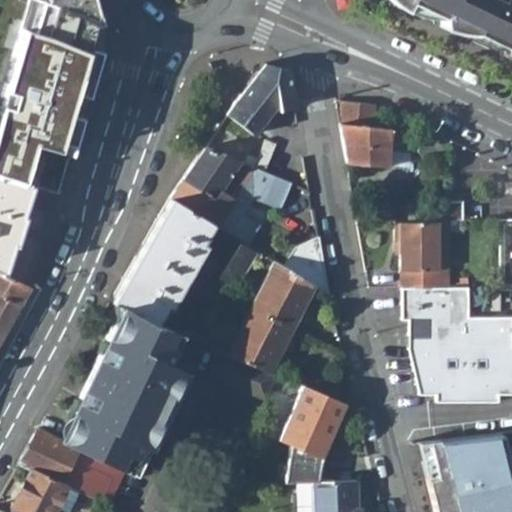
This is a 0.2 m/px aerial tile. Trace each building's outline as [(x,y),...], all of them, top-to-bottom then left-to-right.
[(42,0),(41,4),(50,7),(100,25),(94,0),(42,0)] [(511,0),(390,0),(395,5),(406,10),(408,6),(420,11),(443,23),(442,26),(454,32),(466,34),(511,55),(511,0)] [(50,36),(96,55),(105,27),(100,25),(50,7),(41,4),(32,31),(41,33),(50,36)] [(83,101),(96,55),(50,36),(35,87),(83,101)] [(264,64),(237,96),(224,116),(256,137),(276,104),(278,111),(295,108),(288,68),(264,64)] [(374,127),(374,105),(331,100),(336,124),(374,127)] [(72,126),(0,102),(0,110),(70,133),(72,126)] [(0,173),(24,182),(29,184),(50,193),(58,169),(63,171),(68,154),(63,152),(70,133),(0,110),(0,173)] [(390,129),(374,127),(336,124),(343,162),(382,166),(386,149),(400,152),(404,131),(390,129)] [(426,134),(419,153),(429,169),(447,167),(451,143),(451,138),(436,136),(426,134)] [(269,163),(276,142),(265,138),(258,159),(269,163)] [(220,190),(228,176),(245,185),(254,169),(202,147),(186,172),(220,190)] [(252,198),(279,209),(290,183),(254,169),(245,185),(240,194),(252,198)] [(181,180),(218,196),(220,190),(186,172),(181,180)] [(0,272),(29,184),(24,182),(0,173),(0,272)] [(220,190),(237,199),(240,194),(245,185),(228,176),(220,190)] [(220,190),(218,196),(181,180),(170,196),(169,197),(220,228),(237,199),(220,190)] [(237,199),(220,228),(230,234),(241,215),(252,198),(240,194),(237,199)] [(209,234),(215,236),(220,228),(169,197),(110,301),(117,304),(164,324),(172,310),(167,306),(173,294),(170,292),(198,242),(203,245),(209,234)] [(460,221),(460,204),(441,204),(438,221),(441,221),(460,221)] [(241,215),(230,234),(238,239),(248,245),(259,226),(241,215)] [(391,234),(438,238),(437,227),(438,221),(391,221),(391,234)] [(511,221),(496,221),(496,232),(498,285),(511,284),(511,221)] [(315,223),(295,226),(305,279),(311,283),(326,292),(326,291),(315,223)] [(446,266),(441,266),(441,227),(437,227),(438,238),(391,234),(391,238),(397,239),(398,283),(398,285),(447,285),(446,266)] [(238,239),(216,274),(234,285),(256,249),(248,245),(238,239)] [(248,305),(288,326),(311,283),(305,279),(272,259),(248,305)] [(0,338),(29,286),(29,285),(0,272),(0,338)] [(398,285),(399,318),(406,318),(407,347),(418,395),(435,395),(436,404),(497,405),(496,395),(511,395),(511,348),(509,348),(508,319),(463,319),(462,288),(447,285),(398,285)] [(185,375),(167,364),(182,332),(164,324),(117,304),(88,363),(99,370),(65,443),(136,476),(185,375)] [(248,305),(230,338),(224,350),(266,368),(288,326),(248,305)] [(224,324),(214,317),(200,340),(211,344),(218,333),(224,324)] [(224,350),(230,338),(218,333),(211,344),(215,346),(224,350)] [(215,346),(205,369),(264,396),(274,372),(266,368),(224,350),(215,346)] [(88,363),(52,436),(65,443),(99,370),(88,363)] [(322,456),(318,455),(343,403),(300,384),(277,435),(291,442),(281,463),(285,464),(279,480),(297,479),(309,479),(311,479),(322,456)] [(29,469),(67,487),(78,492),(100,502),(111,479),(73,459),(78,450),(52,436),(38,429),(18,464),(29,469)] [(439,441),(415,442),(433,511),(511,511),(511,455),(505,457),(499,434),(439,441)] [(29,469),(12,508),(21,511),(55,511),(58,507),(67,487),(29,469)] [(309,479),(309,511),(356,511),(357,506),(355,506),(354,477),(353,477),(311,479),(309,479)] [(78,492),(67,487),(58,507),(69,511),(74,501),(78,492)] [(74,501),(96,510),(100,502),(78,492),(74,501)]
